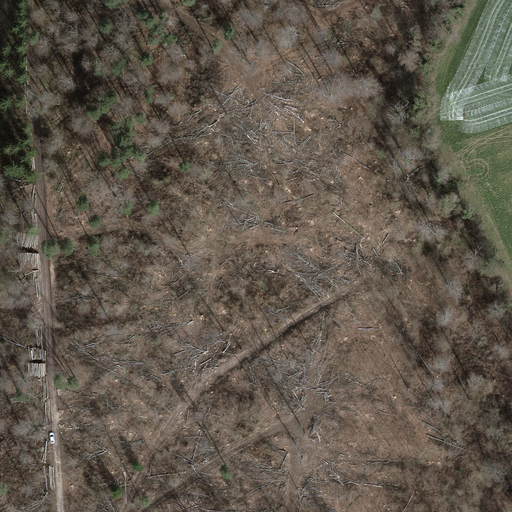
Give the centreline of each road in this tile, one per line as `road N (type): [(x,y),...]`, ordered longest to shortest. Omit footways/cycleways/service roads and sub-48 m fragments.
road 1 (track): [(28,0),(61,511)]
road 2 (track): [(123,511),(146,458),(191,394),(342,292)]
road 3 (track): [(298,418),(140,511)]
